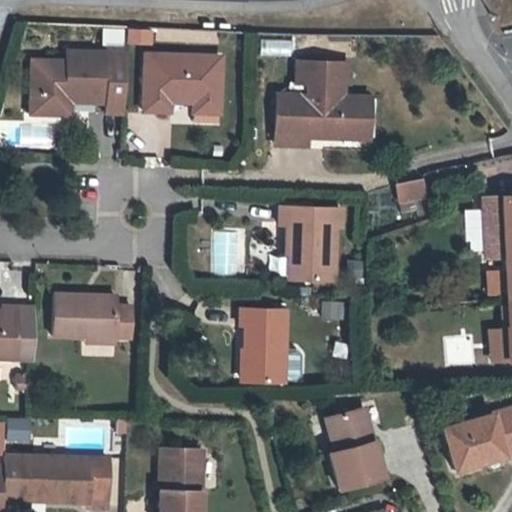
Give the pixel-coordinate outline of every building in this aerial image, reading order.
[(127,43),(151,42),(150,27),(126,29),(127,43)] [(194,95),(198,95),(224,96),(225,50),(194,49),(149,47),(147,104),(169,104),(170,94),(174,94),(194,95)] [(87,93),(87,100),(110,101),(110,111),(128,112),(130,50),(111,49),(69,48),(68,59),(33,58),(31,111),(67,112),(67,99),(67,93),(87,93)] [(330,135),(364,137),(366,98),(347,97),(349,63),(307,61),(306,82),(314,82),(313,96),(281,94),(279,142),(311,144),(312,124),(331,124),(330,135)] [(224,106),(224,96),(198,95),(197,105),(198,105),(223,106),(224,106)] [(374,99),(366,98),(364,137),(372,138),(378,138),(379,99),(374,99)] [(198,105),(197,115),(223,116),(223,106),(198,105)] [(424,175),(398,180),(401,198),(428,192),(424,175)] [(508,294),(511,294),(511,194),(483,196),(486,255),(505,255),(508,294)] [(287,223),(286,239),(299,239),(299,258),(298,277),(335,278),(336,245),(337,226),(343,226),(344,205),(280,203),(280,222),(287,223)] [(478,238),(478,210),(463,210),(463,238),(478,238)] [(288,276),(298,277),(299,258),(299,239),(286,239),(286,252),(289,252),(289,261),(288,276)] [(86,335),(118,336),(133,337),(135,305),(118,304),(118,294),(55,291),(54,333),(86,335)] [(0,311),(0,356),(18,357),(33,357),(35,306),(20,306),(2,305),(2,311),(0,311)] [(239,306),(239,323),(246,323),(244,379),(285,381),(287,307),(239,306)] [(325,308),(325,323),(339,323),(339,309),(325,308)] [(118,345),(118,336),(86,335),(85,343),(118,345)] [(451,467),(511,450),(511,406),(440,426),(451,467)] [(383,477),(372,435),(369,436),(367,428),(370,427),(365,407),(325,417),(334,450),(328,452),(337,488),(383,477)] [(156,482),(160,482),(166,482),(168,441),(158,440),(156,482)] [(201,511),(203,479),(204,446),(204,442),(168,441),(166,482),(160,482),(158,511),(201,511)] [(220,447),(204,446),(203,479),(218,480),(220,447)] [(19,452),(18,490),(47,491),(48,498),(87,499),(87,504),(106,504),(108,454),(19,452)]
